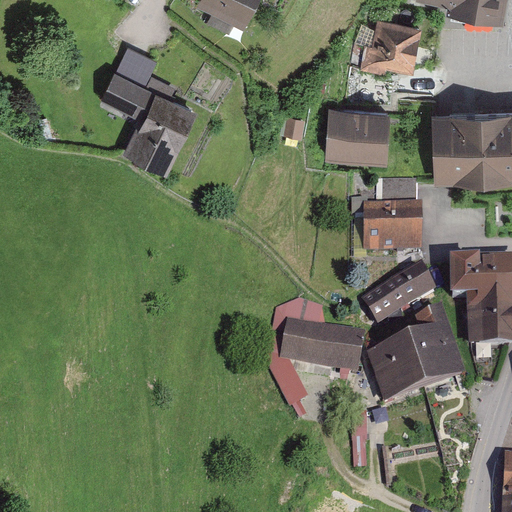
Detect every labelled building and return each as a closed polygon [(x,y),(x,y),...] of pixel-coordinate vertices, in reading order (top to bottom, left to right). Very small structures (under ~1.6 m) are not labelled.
[(199,0),(199,2),(237,22),(248,0),(199,0)] [(443,0),(448,1),(447,7),(467,10),(497,15),(499,0),(443,0)] [(383,62),(407,66),(414,28),(376,21),(371,47),(361,45),(351,43),(348,65),(357,66),(374,70),(381,71),(383,62)] [(99,97),(142,118),(153,95),(146,91),(110,73),(99,97)] [(188,111),(169,102),(164,100),(169,90),(151,81),(146,91),(153,95),(142,118),(125,151),(160,169),(188,111)] [(31,109),(40,139),(55,135),(46,105),(31,109)] [(381,157),(384,113),(358,111),(334,110),(332,110),(327,109),(324,153),(355,155),(381,157)] [(511,175),(511,113),(432,116),(431,116),(433,179),(460,178),(511,175)] [(377,180),(377,207),(364,207),(364,250),(402,251),(402,245),(413,245),(414,208),(412,208),(413,183),(413,181),(377,180)] [(511,261),(449,263),(449,297),(464,297),(465,311),(511,309),(511,261)] [(389,283),(378,290),(391,314),(397,310),(430,291),(417,267),(389,283)] [(378,290),(361,300),(374,324),(391,314),(378,290)] [(475,342),(506,342),(511,342),(511,309),(465,311),(467,340),(475,339),(475,342)] [(383,350),(366,356),(381,400),(458,374),(436,310),(416,319),(421,332),(382,345),(381,345),(383,350)] [(359,340),(313,331),(285,325),(279,357),(327,366),(354,371),(359,340)] [(511,511),(511,499),(504,499),(503,511),(511,511)]
